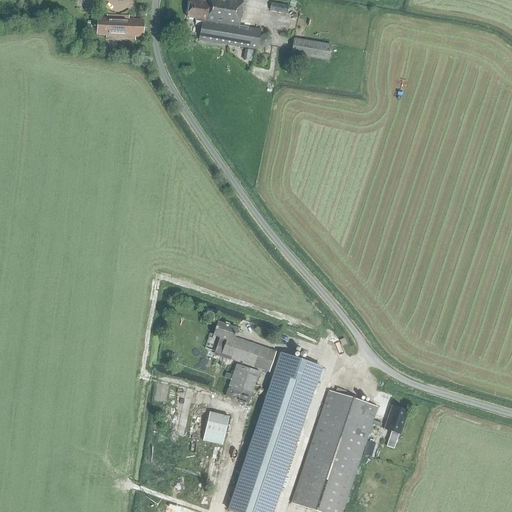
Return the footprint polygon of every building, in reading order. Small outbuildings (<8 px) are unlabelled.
[(198,41),(254,50),(257,50),(258,42),(259,38),(260,30),(239,27),(243,0),(196,0),(196,1),(190,0),(189,0),(186,18),(195,20),(194,21),(201,23),(198,41)] [(287,14),(288,6),(271,3),(269,11),(287,14)] [(144,21),(129,20),(129,16),(106,15),(106,19),(97,18),(96,36),(105,36),(105,40),(135,41),(135,37),(143,38),(144,21)] [(263,34),(259,38),(258,42),(260,47),(266,48),(270,45),(271,40),(268,35),(263,34)] [(330,45),(293,39),(291,55),(328,61),(330,45)] [(269,372),(276,352),(235,339),(238,329),(217,322),(212,336),(218,338),(212,356),(229,362),(230,359),(269,372)] [(279,353),(227,510),(231,511),(272,511),(321,367),(279,353)] [(259,372),(236,364),(227,389),(224,396),(248,404),(251,397),(255,385),(259,387),(264,375),(259,373),(259,372)] [(342,511),(377,407),(328,391),(291,504),(315,511),(342,511)] [(391,407),(384,429),(400,434),(407,412),(391,407)] [(222,446),(224,436),(229,416),(209,412),(202,441),(222,446)]
